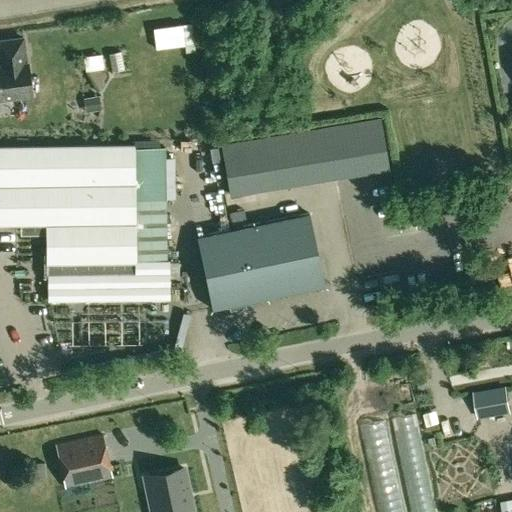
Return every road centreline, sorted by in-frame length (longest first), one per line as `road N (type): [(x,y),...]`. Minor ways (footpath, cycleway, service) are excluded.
road 1 (residential): [(0,417),(511,317)]
road 2 (unknown): [(21,412),(16,338),(0,281)]
